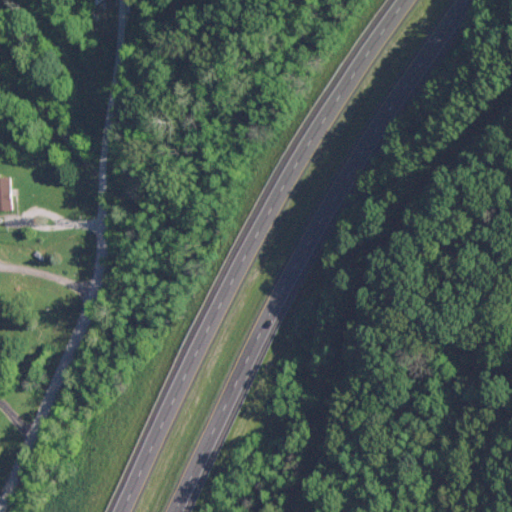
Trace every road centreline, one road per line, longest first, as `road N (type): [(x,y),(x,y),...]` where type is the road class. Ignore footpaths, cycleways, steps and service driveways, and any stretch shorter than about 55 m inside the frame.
road 1 (trunk): [(174,511),(283,280),(465,0)]
road 2 (trunk): [(395,0),(246,244),(119,511)]
road 3 (residential): [(0,502),(95,283),(115,0)]
